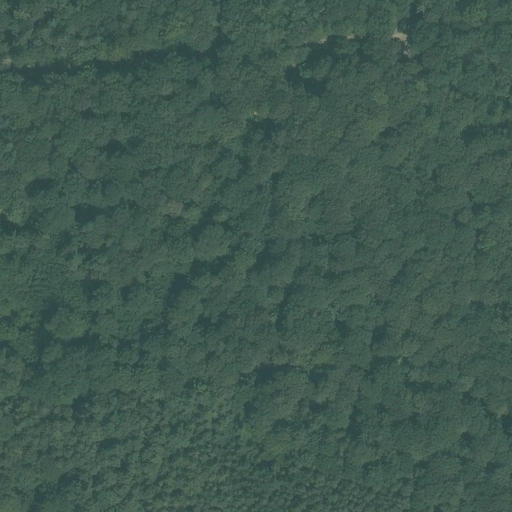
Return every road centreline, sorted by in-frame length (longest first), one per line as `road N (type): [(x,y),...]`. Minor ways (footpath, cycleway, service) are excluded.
road 1 (track): [(511,18),(0,71)]
road 2 (track): [(394,32),(511,339)]
